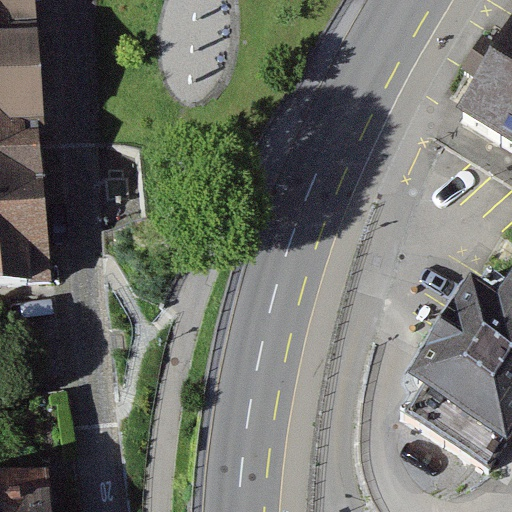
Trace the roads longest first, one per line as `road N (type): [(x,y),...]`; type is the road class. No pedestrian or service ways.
road 1 (residential): [(71,0),(88,355),(107,511)]
road 2 (residential): [(358,87),(399,132),(406,162),(347,372),(338,484),(346,511)]
road 3 (tertiary): [(358,87),(278,277),(238,511)]
